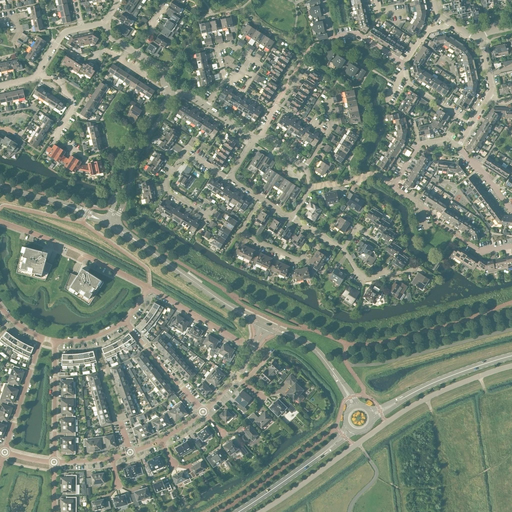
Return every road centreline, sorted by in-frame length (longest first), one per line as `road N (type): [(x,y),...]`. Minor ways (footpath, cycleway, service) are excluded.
road 1 (unclassified): [(259,511),(403,410),(511,365)]
road 2 (tertiary): [(266,325),(136,241)]
road 3 (residential): [(230,180),(186,153),(166,188),(206,215)]
road 4 (residential): [(315,233),(296,259),(243,234),(261,199)]
road 5 (residential): [(36,73),(62,84),(72,107),(54,137),(84,156)]
road 6 (residential): [(53,462),(54,340)]
road 7 (residential): [(202,412),(123,320)]
road 8 (residential): [(4,452),(39,336)]
